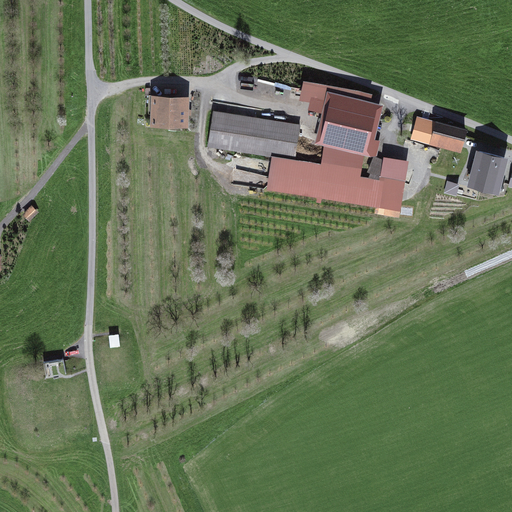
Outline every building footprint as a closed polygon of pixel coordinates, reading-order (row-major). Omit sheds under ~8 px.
[(382,106),(335,94),(323,142),(371,154),(382,106)] [(189,99),(152,97),(150,128),(188,129),(189,99)] [(300,127),(217,114),(212,146),(275,156),(295,159),(300,127)] [(420,117),(413,138),(462,152),(468,132),(420,117)] [(504,159),(475,152),(468,180),(497,188),(504,159)] [(275,156),(270,188),(401,208),(405,185),(359,178),(361,169),(295,159),(275,156)] [(39,212),(32,205),(23,215),(30,222),(39,212)] [(119,335),(108,336),(110,348),(120,347),(119,335)] [(64,359),(44,362),(46,378),(66,374),(64,359)]
